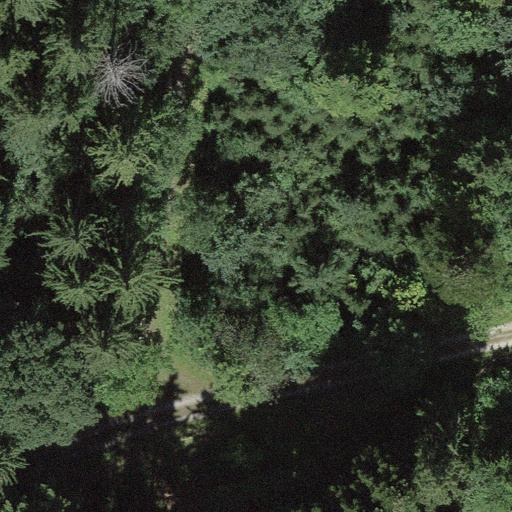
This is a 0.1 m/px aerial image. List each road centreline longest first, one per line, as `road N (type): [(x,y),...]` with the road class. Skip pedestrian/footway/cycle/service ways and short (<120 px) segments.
road 1 (track): [(0,483),(511,323)]
road 2 (track): [(208,0),(205,94),(134,447)]
